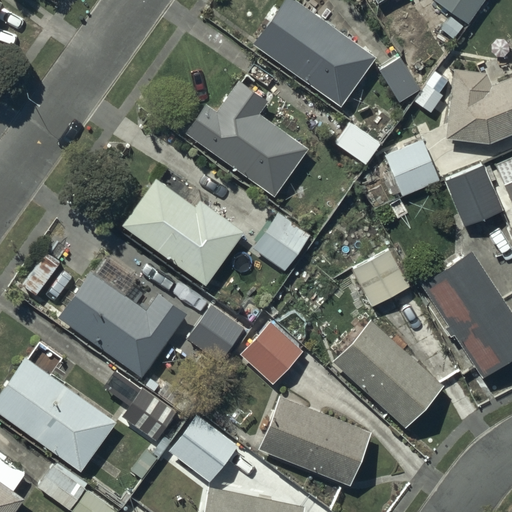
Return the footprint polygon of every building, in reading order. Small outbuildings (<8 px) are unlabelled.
[(284,0),(253,44),(340,106),(375,57),(295,0),(284,0)] [(486,0),(431,0),(452,15),(443,27),(457,37),(467,24),(468,25),(486,0)] [(379,70),(398,102),(419,89),(400,57),(379,70)] [(486,72),(453,68),(445,138),(487,143),(511,133),(511,75),(491,84),(486,72)] [(268,100),(238,79),(216,111),(206,103),(185,132),(273,196),(307,148),(258,113),(268,100)] [(364,164),(378,144),(350,124),(348,128),(341,123),(333,135),(338,138),(335,143),(364,164)] [(384,155),(390,170),(383,173),(392,195),(400,192),(401,195),(439,179),(422,140),(384,155)] [(511,156),(494,164),(511,203),(511,202),(511,156)] [(444,181),(463,226),(502,209),(483,165),(444,181)] [(122,225),(205,284),(242,232),(198,201),(194,207),(155,179),(122,225)] [(279,212),(253,248),(284,271),(310,234),(279,212)] [(350,267),(371,307),(409,286),(388,247),(350,267)] [(454,335),(482,378),(511,358),(511,313),(472,251),(420,284),(447,326),(444,328),(450,337),(454,335)] [(91,272),(57,318),(140,377),(185,314),(157,294),(145,311),(91,272)] [(246,324),(217,302),(196,329),(226,351),(246,324)] [(371,319),(332,361),(405,428),(444,386),(371,319)] [(240,356),(272,384),(301,351),(268,323),(240,356)] [(0,391),(0,413),(79,471),(115,422),(25,357),(0,391)] [(145,386),(127,407),(157,431),(167,419),(179,428),(186,419),(145,386)] [(350,486),(371,432),(279,397),(258,451),(350,486)] [(197,414),(168,450),(209,482),(237,445),(197,414)] [(0,511),(13,511),(24,498),(13,491),(26,472),(0,453),(0,511)] [(69,511),(86,489),(89,484),(57,460),(37,487),(69,511)] [(203,511),(302,511),(304,506),(208,486),(203,511)] [(86,489),(69,511),(70,511),(116,511),(86,489)]
